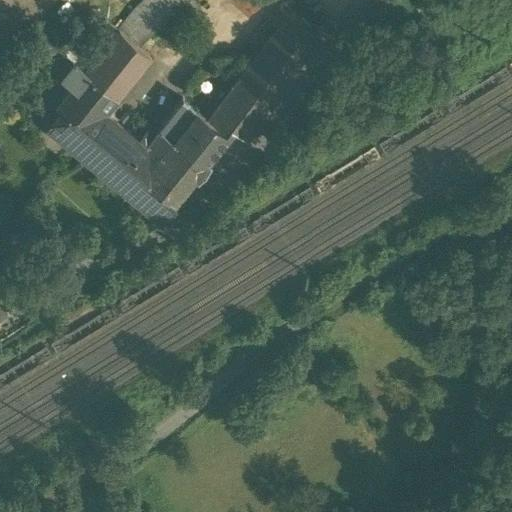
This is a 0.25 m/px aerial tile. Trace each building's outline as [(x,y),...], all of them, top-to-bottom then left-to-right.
[(117,29),(138,45),(186,0),(142,0),(134,7),(117,29)] [(232,0),(247,12),(257,0),(232,0)] [(276,27),(240,74),(238,73),(232,81),(234,82),(206,118),(226,134),(231,127),(245,138),(321,37),(305,25),(281,2),(267,20),(276,27)] [(117,29),(84,70),(104,86),(116,96),(149,55),(138,45),(117,29)] [(84,70),(44,96),(61,110),(75,121),(91,102),(104,86),(84,70)] [(206,118),(181,98),(158,127),(172,139),(174,136),(204,161),(226,134),(206,118)] [(172,139),(158,127),(146,141),(143,145),(132,135),(91,102),(75,121),(61,110),(48,127),(159,217),(204,161),(174,136),(172,139)] [(146,141),(135,132),(132,135),(143,145),(146,141)]
